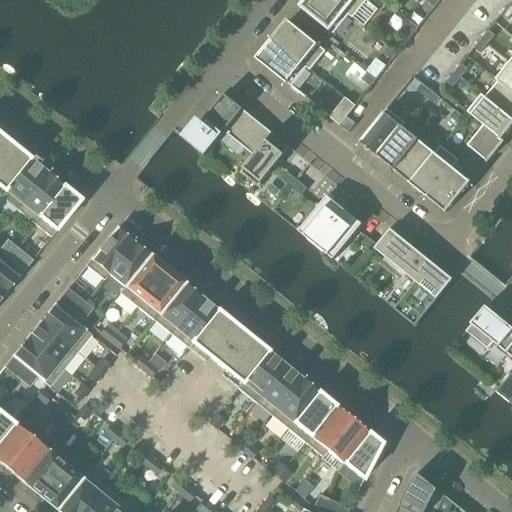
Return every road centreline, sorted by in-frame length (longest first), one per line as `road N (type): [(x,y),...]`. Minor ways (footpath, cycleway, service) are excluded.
road 1 (residential): [(407,430),(108,190)]
road 2 (residential): [(216,62),(445,251)]
road 3 (residential): [(108,190),(0,340)]
road 4 (residential): [(216,62),(108,190)]
road 5 (residential): [(108,190),(0,102)]
road 6 (residential): [(509,511),(407,430)]
